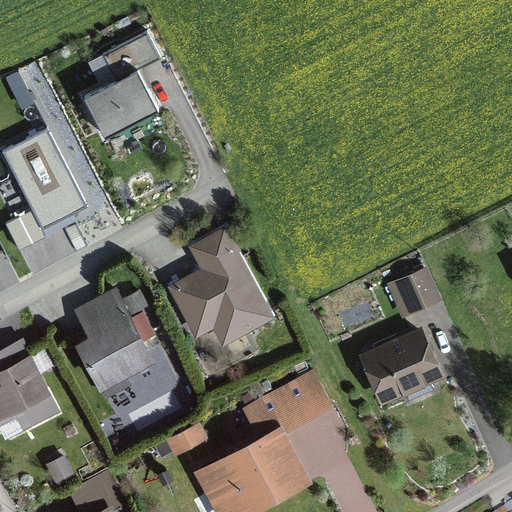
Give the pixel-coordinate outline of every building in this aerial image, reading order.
[(147,30),(102,53),(116,79),(84,95),(105,135),(158,108),(138,68),(161,57),(147,30)] [(87,203),(46,126),(3,149),(33,206),(6,221),(20,247),(76,218),(72,211),(87,203)] [(268,314),(223,230),(194,245),(206,267),(173,285),(197,329),(215,320),(224,337),(268,314)] [(398,280),(410,307),(437,295),(425,268),(398,280)] [(92,335),(78,342),(106,395),(107,393),(127,382),(120,365),(148,350),(142,339),(154,333),(142,310),(130,317),(115,288),(77,308),(92,335)] [(365,354),(383,395),(438,371),(419,330),(365,354)] [(0,414),(47,390),(29,354),(0,369),(0,414)] [(220,507),(246,493),(251,503),(296,479),(282,451),(290,447),(279,428),(329,403),(312,371),(246,406),(263,437),(246,446),(240,443),(235,444),(232,448),(232,454),(200,471),(220,507)] [(168,437),(176,450),(204,435),(197,422),(168,437)] [(73,486),(87,511),(100,511),(109,508),(123,501),(106,469),(73,486)] [(511,511),(511,501),(505,506),(506,508),(499,511),(511,511)]
